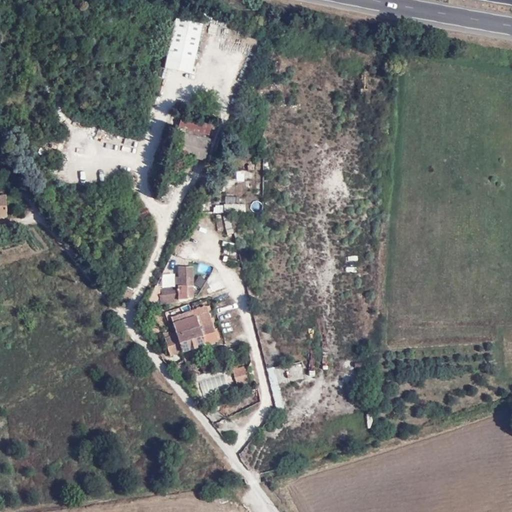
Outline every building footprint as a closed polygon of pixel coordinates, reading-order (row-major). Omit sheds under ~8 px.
[(203,24),(174,18),(164,68),(192,74),(203,24)] [(177,153),(205,160),(211,137),(183,130),(177,153)] [(236,182),(244,182),(244,173),(236,173),(236,182)] [(246,211),(246,205),(214,205),(213,213),(223,212),(246,211)] [(223,222),(226,235),(233,234),(230,220),(223,222)] [(158,289),(158,302),(196,300),(194,266),(176,267),(177,288),(158,289)] [(212,291),(223,287),(221,281),(210,284),(212,291)] [(165,346),(169,358),(219,341),(206,302),(167,315),(176,342),(165,346)] [(244,366),(233,369),(237,385),(248,382),(244,366)] [(273,409),(282,408),(276,367),(267,368),(273,409)]
